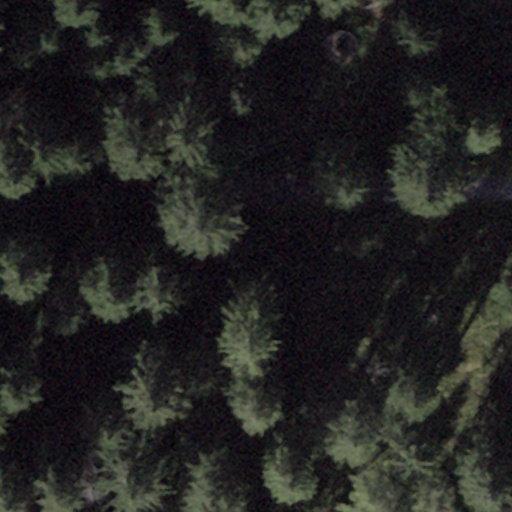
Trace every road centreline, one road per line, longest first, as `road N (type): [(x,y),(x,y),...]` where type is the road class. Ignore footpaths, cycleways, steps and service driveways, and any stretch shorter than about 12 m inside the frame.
road 1 (track): [(511,182),(235,175)]
road 2 (track): [(235,175),(0,140)]
